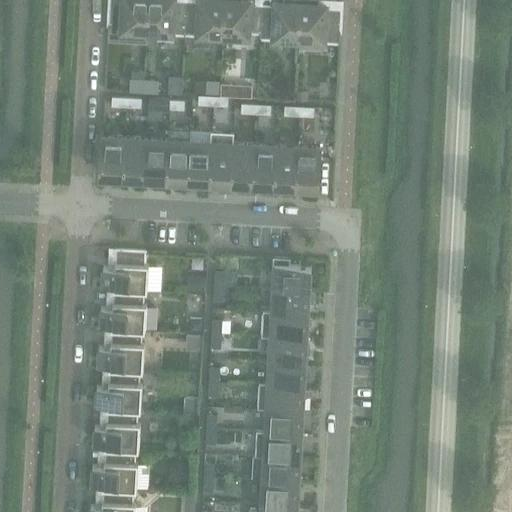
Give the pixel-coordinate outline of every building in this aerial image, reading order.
[(109,0),(107,41),(146,43),(148,0),(109,0)] [(148,0),(146,43),(147,43),(147,31),(184,33),(186,0),(148,0)] [(188,0),(186,0),(184,33),(222,36),(224,0),(198,0),(198,1),(188,0)] [(224,0),(222,36),(248,37),(249,31),(260,32),(259,38),(260,38),(262,4),(250,3),(250,0),(224,0)] [(262,4),(260,38),(298,40),(300,0),(282,0),(283,1),(275,1),(274,5),(262,4)] [(300,0),(298,40),(340,42),(342,8),(326,7),(327,3),(318,3),(318,0),(300,0)] [(130,91),(144,92),(144,82),(144,79),(130,79),(130,91)] [(144,82),(144,92),(158,93),(158,80),(144,79),(144,82)] [(207,80),(206,93),(218,93),(219,81),(207,80)] [(233,94),(234,82),(222,81),(221,94),(233,94)] [(296,90),(296,99),(308,100),(308,91),(296,90)] [(198,105),(213,105),(213,99),(213,96),(198,95),(198,105)] [(126,107),(126,106),(127,97),(112,96),(111,106),(126,107)] [(213,99),(213,105),(228,106),(228,97),(213,96),(213,99)] [(127,97),(126,106),(141,107),(142,98),(127,97)] [(155,108),(169,108),(170,99),(155,98),(155,108)] [(170,99),(169,108),(184,109),(185,100),(170,99)] [(241,113),(256,113),(256,104),(241,103),(241,113)] [(271,105),(256,104),(256,113),(270,114),(271,105)] [(284,115),(299,116),(299,106),(284,105),(284,115)] [(299,106),(299,116),(314,116),(314,107),(299,106)] [(210,141),(209,179),(230,180),(233,143),(234,132),(211,131),(210,141)] [(100,173),(123,174),(125,137),(102,136),(100,173)] [(125,137),(123,174),(144,175),(146,138),(125,137)] [(146,138),(144,175),(166,176),(168,139),(146,138)] [(168,139),(166,176),(188,178),(189,140),(168,139)] [(189,140),(188,178),(209,179),(210,141),(189,140)] [(233,143),(230,180),(252,181),(254,144),(233,143)] [(254,144),(252,181),(274,182),(276,145),(254,144)] [(276,145),(274,182),(295,183),(297,146),(276,145)] [(297,146),(295,183),(318,184),(320,147),(297,146)] [(113,283),(113,289),(147,291),(148,264),(145,263),(145,250),(116,249),(116,262),(114,262),(114,267),(103,266),(102,282),(113,283)] [(273,265),(272,289),(310,290),(311,266),(290,265),(290,258),(273,257),(272,265),(273,265)] [(215,270),(214,285),(224,286),(224,271),(215,270)] [(189,275),(188,290),(205,291),(206,276),(189,275)] [(223,300),(224,286),(214,285),(213,300),(223,300)] [(111,322),(111,329),(145,331),(146,303),(143,303),(143,291),(147,292),(147,291),(113,289),(113,290),(114,290),(114,302),(112,302),(112,306),(101,306),(100,322),(111,322)] [(263,311),(263,312),(308,314),(310,290),(272,289),(271,312),(263,311)] [(263,312),(261,336),(307,338),(308,314),(263,312)] [(189,318),(189,330),(203,331),(203,318),(189,318)] [(212,319),(211,333),(221,334),(222,319),(212,319)] [(109,362),(109,369),(143,371),(144,343),(140,343),(141,331),(145,331),(111,329),(111,330),(112,330),(112,341),(110,341),(110,346),(99,346),(98,362),(109,362)] [(220,348),(221,334),(211,333),(211,348),(220,348)] [(270,337),(268,360),(306,362),(307,338),(261,336),(261,337),(270,337)] [(259,383),(259,384),(305,386),(306,362),(268,360),(267,384),(259,383)] [(210,367),(209,381),(218,382),(219,367),(210,367)] [(107,402),(107,409),(141,410),(142,383),(138,383),(139,371),(143,371),(109,369),(109,370),(110,370),(109,381),(108,381),(108,386),(96,386),(96,402),(107,402)] [(218,396),(218,382),(209,381),(208,396),(218,396)] [(259,384),(257,408),(303,410),(305,386),(259,384)] [(185,397),(184,409),(197,410),(198,397),(185,397)] [(256,431),(256,432),(302,434),(303,410),(257,408),(257,409),(266,409),(265,431),(256,431)] [(105,442),(105,449),(139,450),(140,423),(136,423),(137,411),(141,411),(141,410),(107,409),(108,409),(107,421),(106,421),(106,426),(94,425),(94,441),(105,442)] [(207,415),(206,429),(216,430),(217,415),(207,415)] [(215,444),(216,430),(206,429),(205,444),(215,444)] [(256,432),(255,456),(301,458),(302,434),(256,432)] [(103,482),(103,488),(137,490),(138,463),(134,462),(135,451),(139,451),(139,450),(105,449),(106,449),(105,461),(104,461),(104,466),(92,465),(91,481),(103,482)] [(253,480),(262,480),(299,482),(301,458),(255,456),(253,480)] [(204,463),(204,477),(213,478),(214,463),(204,463)] [(213,492),(213,478),(204,477),(203,492),(213,492)] [(262,480),(261,504),(298,506),(299,482),(262,480)] [(135,511),(136,502),(132,502),(133,490),(137,491),(137,490),(103,488),(103,489),(104,489),(103,501),(102,501),(102,505),(90,505),(89,511),(135,511)] [(185,492),(183,511),(193,511),(195,493),(185,492)]
